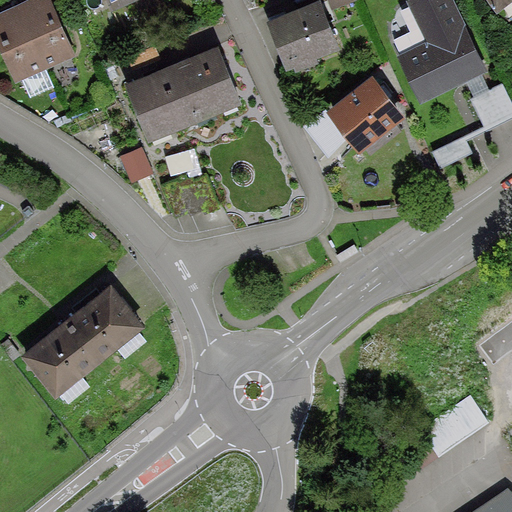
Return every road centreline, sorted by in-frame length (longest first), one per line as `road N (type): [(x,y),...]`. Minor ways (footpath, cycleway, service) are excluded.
road 1 (residential): [(221,0),(316,179),(322,220),(171,260)]
road 2 (tertiary): [(511,191),(282,357)]
road 3 (residential): [(171,260),(96,178),(0,113)]
road 4 (tertiary): [(101,511),(223,420)]
